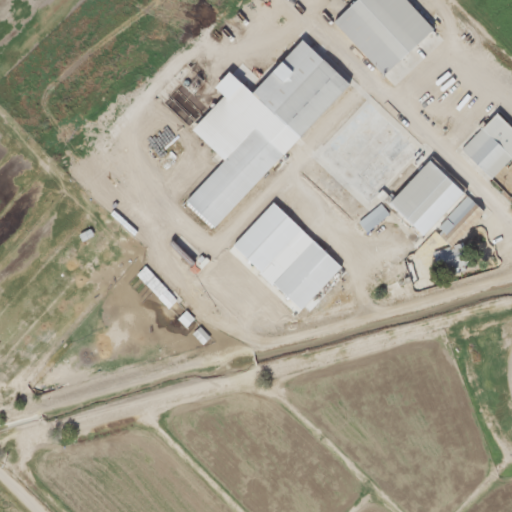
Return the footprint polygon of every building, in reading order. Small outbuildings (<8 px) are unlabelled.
[(398,0),(353,0),(328,24),(378,78),(428,32),(398,0)] [(296,42),(245,97),(293,141),(344,87),(296,42)] [(415,155),(363,105),(310,159),(362,209),(415,155)] [(209,231),(279,155),(250,129),(180,204),(209,231)] [(479,175),(500,154),(477,131),(455,152),(479,175)] [(458,196),(424,163),(383,206),(417,239),(458,196)] [(227,248),(255,275),(296,232),(268,205),(227,248)] [(361,232),(382,216),(375,207),(354,223),(361,232)] [(295,313),(335,270),(307,243),(267,286),(295,313)]
